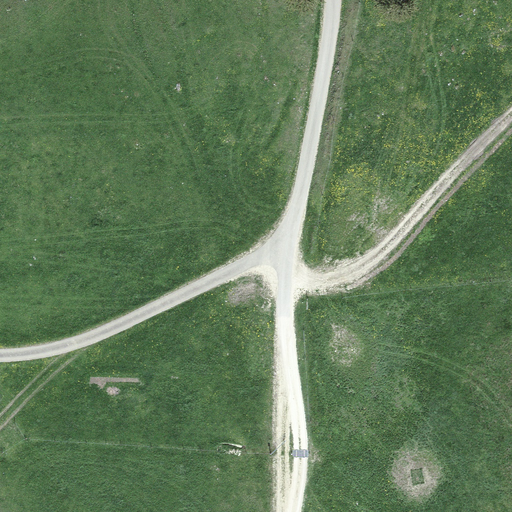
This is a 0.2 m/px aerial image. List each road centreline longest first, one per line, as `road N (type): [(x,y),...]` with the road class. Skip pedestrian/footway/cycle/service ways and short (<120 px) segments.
road 1 (track): [(291,234),(88,338),(0,355)]
road 2 (track): [(511,116),(376,256),(341,275),(286,280)]
road 3 (track): [(332,0),(291,234)]
road 4 (track): [(285,342),(301,451),(292,511)]
road 5 (track): [(285,342),(283,511)]
